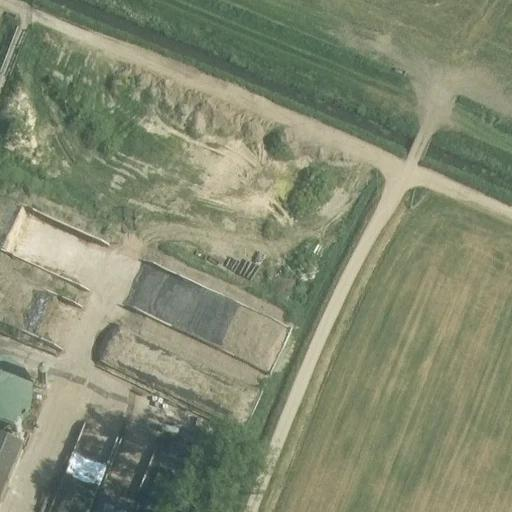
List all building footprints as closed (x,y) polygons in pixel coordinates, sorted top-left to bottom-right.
[(241,307),(148,262),(128,305),(220,349),(241,307)] [(123,325),(103,360),(124,372),(144,337),(123,325)] [(30,406),(32,395),(30,385),(25,375),(18,367),(8,362),(0,360),(0,430),(8,429),(18,424),(25,416),(30,406)] [(93,511),(116,442),(78,430),(50,511),(93,511)] [(0,505),(9,484),(24,449),(0,439),(0,505)]
